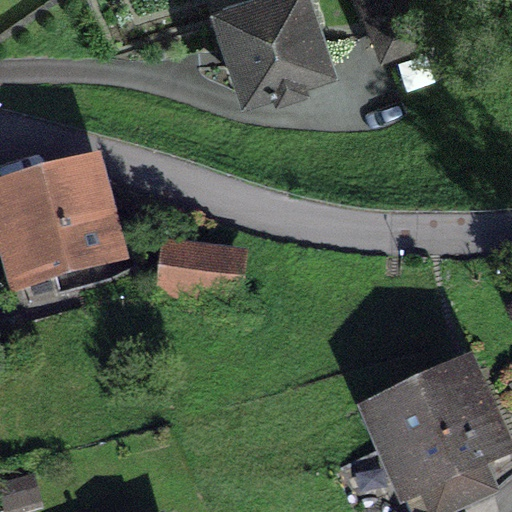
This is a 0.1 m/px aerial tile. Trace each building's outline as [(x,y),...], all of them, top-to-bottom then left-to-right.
[(315,0),(229,0),(213,5),(243,101),(278,99),(315,86),(337,71),(315,0)] [(419,0),(357,0),(381,59),(435,38),(419,0)] [(0,187),(0,254),(11,295),(129,262),(100,159),(0,187)] [(164,241),(157,296),(242,307),(249,252),(164,241)] [(511,444),(474,358),(355,411),(400,510),(424,499),(429,511),(470,511),(503,498),(491,470),(511,461),(511,444)]
